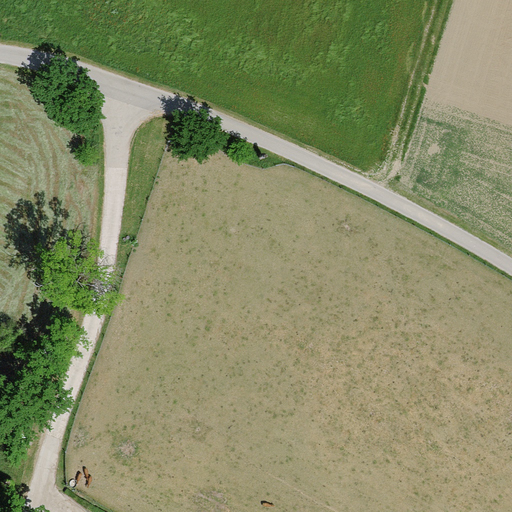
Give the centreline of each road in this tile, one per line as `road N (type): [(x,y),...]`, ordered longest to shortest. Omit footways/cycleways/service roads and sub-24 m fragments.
road 1 (track): [(0,54),(66,66),(251,134),(457,232),(511,267)]
road 2 (track): [(123,86),(104,281),(34,511)]
road 3 (track): [(382,196),(442,0)]
